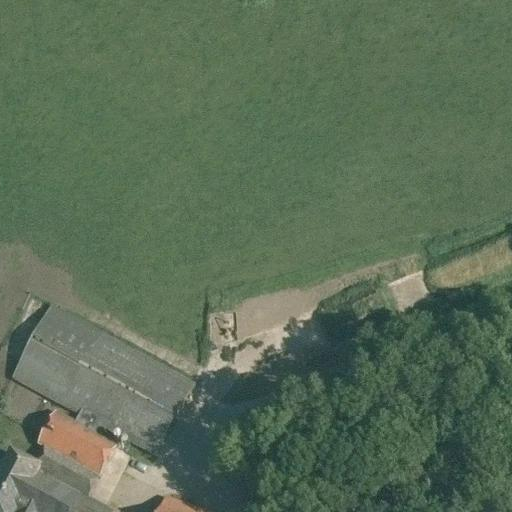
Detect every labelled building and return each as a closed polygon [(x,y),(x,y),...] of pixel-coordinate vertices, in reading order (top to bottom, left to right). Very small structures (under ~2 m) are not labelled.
[(196,386),(52,309),(14,380),(81,417),(107,431),(157,458),(196,386)] [(107,431),(81,417),(76,426),(57,416),(40,447),(44,450),(35,467),(89,500),(117,448),(102,440),(107,431)] [(39,470),(12,455),(0,476),(0,511),(48,511),(51,509),(26,496),(39,470)] [(110,511),(89,500),(39,470),(26,496),(51,509),(48,511),(110,511)] [(202,511),(167,500),(163,511),(202,511)]
